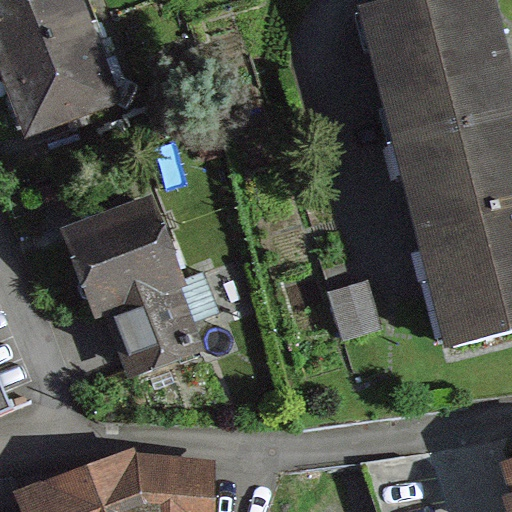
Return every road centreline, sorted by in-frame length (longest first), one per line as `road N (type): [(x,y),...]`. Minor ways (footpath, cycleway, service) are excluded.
road 1 (residential): [(62,428),(202,447),(511,421)]
road 2 (residential): [(0,254),(62,428)]
